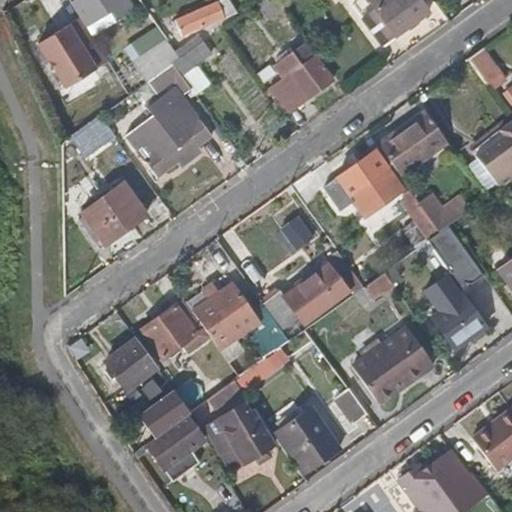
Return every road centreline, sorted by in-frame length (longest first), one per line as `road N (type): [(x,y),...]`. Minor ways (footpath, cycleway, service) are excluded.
road 1 (unclassified): [(511,6),(63,329),(55,360),(154,511)]
road 2 (residential): [(511,358),(296,511)]
